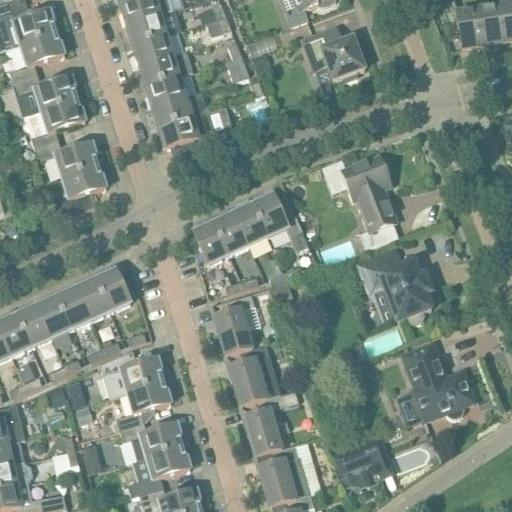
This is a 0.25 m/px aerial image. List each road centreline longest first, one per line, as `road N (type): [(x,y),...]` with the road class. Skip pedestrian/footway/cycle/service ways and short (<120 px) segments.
road 1 (residential): [(240,511),(150,212)]
road 2 (unclassified): [(150,212),(292,145),(436,101)]
road 3 (residential): [(150,212),(83,0)]
road 4 (residential): [(511,290),(436,101)]
road 5 (unclassified): [(0,286),(150,212)]
